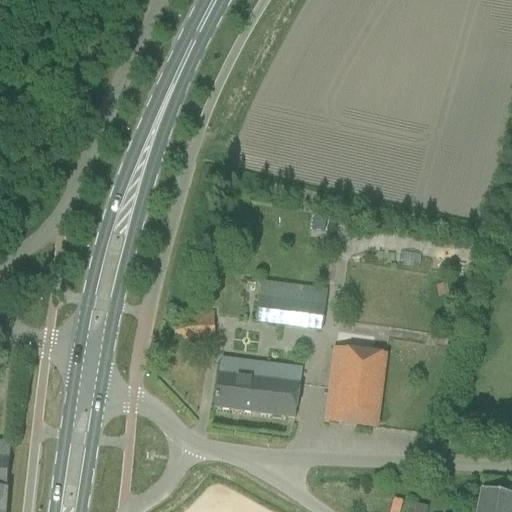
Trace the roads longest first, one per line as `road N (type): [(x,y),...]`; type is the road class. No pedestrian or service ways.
road 1 (primary): [(195,36),(162,81),(134,143),(77,349)]
road 2 (primary): [(106,354),(131,239),(195,36)]
road 3 (unclassified): [(162,0),(61,216),(0,271)]
road 4 (unclassified): [(131,400),(144,313),(197,134)]
road 5 (unclassified): [(511,466),(264,456)]
road 6 (primary): [(70,391),(52,511)]
